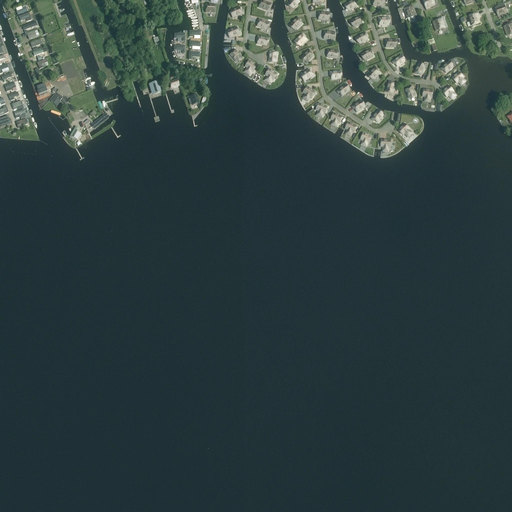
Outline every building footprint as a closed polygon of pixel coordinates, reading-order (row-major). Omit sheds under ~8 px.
[(270,4),(260,0),(259,3),(260,4),(259,8),(266,10),(267,7),(269,8),(270,4)] [(356,3),(354,0),(345,5),(347,9),(349,8),(350,10),(357,7),(355,3),(356,3)] [(425,8),(435,5),(433,0),(426,0),(427,1),(423,3),(425,8)] [(27,4),(23,5),(24,8),(14,12),(15,16),(29,10),(27,4)] [(499,7),(495,8),(498,17),(507,14),(504,5),(504,4),(498,6),(499,7)] [(206,5),(206,8),(205,13),(213,13),(215,14),(215,5),(206,5)] [(413,7),(404,10),(407,19),(416,16),(413,7)] [(232,14),(234,18),(243,14),(242,11),(241,12),(240,8),(233,10),(234,13),(232,14)] [(467,17),(471,27),(472,26),(473,27),(475,26),(475,25),(482,23),(480,20),(479,18),(480,18),(478,13),(477,14),(476,14),(476,12),(468,15),(468,17),(467,17)] [(29,19),(26,13),(17,18),(20,24),(29,19)] [(362,19),(360,16),(351,21),(353,25),(354,24),(356,27),(363,23),(361,20),(362,19)] [(300,20),(297,18),(290,25),(293,28),(294,27),(296,29),(302,24),(299,21),(300,20)] [(269,23),(259,19),(258,22),(259,23),(257,27),(265,29),(266,26),(267,27),(269,23)] [(436,32),(445,29),(442,19),(433,22),(436,32)] [(35,22),(22,25),(23,30),(36,28),(35,22)] [(511,24),(503,27),(507,36),(511,34),(511,24)] [(231,38),(240,34),(239,31),(238,32),(237,28),(230,30),(231,33),(229,34),(231,38)] [(418,30),(414,32),(420,41),(423,39),(418,30)] [(25,35),(27,41),(35,37),(33,31),(25,35)] [(334,33),(324,32),(323,35),(325,35),(324,39),(332,40),(332,37),(334,37),(334,33)] [(367,36),(365,33),(356,38),(358,42),(360,41),(361,44),(368,40),(366,36),(367,36)] [(302,34),(295,41),(298,44),(299,43),(301,45),(307,40),(304,37),(304,36),(302,34)] [(268,39),(258,37),(257,40),(258,40),(257,44),(265,46),(265,43),(267,43),(268,39)] [(40,40),(30,44),(32,48),(42,44),(40,40)] [(242,58),(235,50),(233,52),(234,53),(230,55),(235,61),(237,59),(238,60),(242,58)] [(309,50),(302,57),(305,60),(306,59),(308,62),(313,56),(310,53),(311,52),(309,50)] [(338,52),(327,50),(327,53),(328,53),(327,57),(335,59),(335,56),(337,56),(338,52)] [(372,52),(371,50),(362,55),(364,58),(365,58),(366,60),(373,57),(371,53),(372,52)] [(270,52),(269,62),(273,62),(273,61),(276,61),(277,53),(273,53),(273,52),(270,52)] [(400,56),(392,62),(394,65),(395,64),(398,67),(404,63),(402,60),(403,59),(400,56)] [(44,67),(43,65),(46,63),(44,60),(36,64),(39,70),(44,67)] [(257,66),(249,61),(245,67),(247,68),(246,70),(251,73),(252,71),(253,72),(257,66)] [(448,62),(441,69),(443,71),(444,70),(446,74),(452,69),(450,66),(451,65),(448,62)] [(419,64),(414,73),(417,75),(417,74),(421,75),(424,69),(422,67),(422,66),(419,64)] [(378,70),(375,68),(368,75),(371,78),(372,77),(375,79),(380,73),(377,71),(378,70)] [(277,74),(269,69),(265,75),(268,77),(266,79),(271,82),(272,80),(273,81),(277,74)] [(305,81),(314,76),(312,73),(311,74),(309,70),(303,74),(304,77),(303,78),(305,81)] [(340,72),(330,72),(330,76),(331,75),(332,80),(339,79),(339,76),(341,76),(340,72)] [(459,72),(452,78),(457,84),(458,82),(460,84),(464,80),(463,79),(464,78),(459,72)] [(173,86),(174,88),(179,86),(177,80),(169,82),(170,87),(173,86)] [(13,110),(24,106),(16,82),(3,86),(5,93),(15,89),(16,93),(8,96),(10,102),(19,99),(20,102),(11,105),(13,110)] [(46,82),(40,92),(44,95),(50,85),(46,82)] [(158,82),(149,85),(152,95),(161,92),(158,82)] [(389,82),(386,92),(390,93),(391,91),(394,92),(395,85),(391,83),(392,82),(389,82)] [(345,85),(337,92),(339,94),(340,93),(342,97),(348,92),(346,90),(348,89),(345,85)] [(449,86),(442,92),(447,98),(449,96),(450,98),(454,94),(453,93),(454,92),(449,86)] [(315,92),(307,87),(303,93),(305,94),(304,96),(308,99),(310,97),(311,98),(315,92)] [(416,96),(412,87),(409,88),(409,89),(405,91),(408,98),(411,96),(412,98),(416,96)] [(95,108),(90,90),(84,92),(89,110),(95,108)] [(433,91),(424,90),(423,97),(425,97),(425,100),(430,101),(430,98),(432,98),(433,91)] [(62,100),(57,95),(51,102),(57,107),(61,103),(60,102),(62,100)] [(196,95),(190,97),(190,99),(188,100),(190,106),(199,104),(196,95)] [(361,101),(352,107),(354,110),(355,109),(357,113),(363,108),(362,106),(363,105),(361,101)] [(327,107),(319,104),(316,110),(318,111),(317,114),(322,116),(323,113),(325,114),(327,107)] [(81,118),(88,134),(114,115),(107,106),(81,118)] [(378,111),(371,119),(374,121),(374,120),(378,123),(382,117),(380,115),(381,114),(378,111)] [(342,117),(334,113),(331,120),(333,121),(332,123),(337,125),(338,123),(339,124),(342,117)] [(357,126),(348,123),(345,129),(348,130),(347,133),(351,135),(352,132),(354,133),(357,126)] [(401,127),(398,130),(403,136),(405,134),(406,136),(410,132),(409,130),(410,129),(405,124),(401,127)] [(372,137),(363,133),(360,140),(363,141),(362,143),(367,145),(368,143),(369,144),(372,137)] [(391,141),(381,140),(381,147),(383,147),(383,150),(388,150),(389,148),(390,148),(391,141)]
